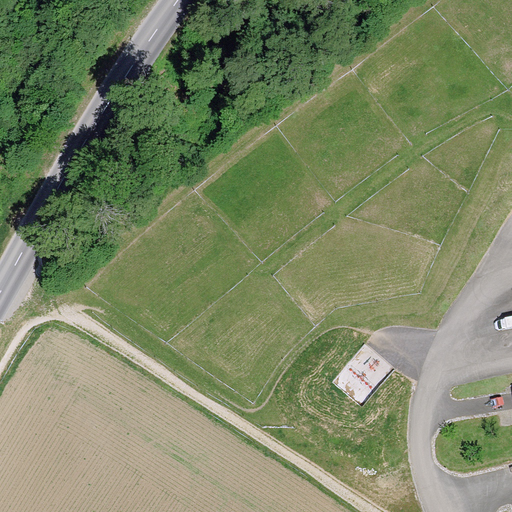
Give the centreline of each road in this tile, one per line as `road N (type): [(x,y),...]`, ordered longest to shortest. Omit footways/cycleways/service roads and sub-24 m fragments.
road 1 (track): [(375,511),(70,310)]
road 2 (tertiary): [(0,293),(180,0)]
